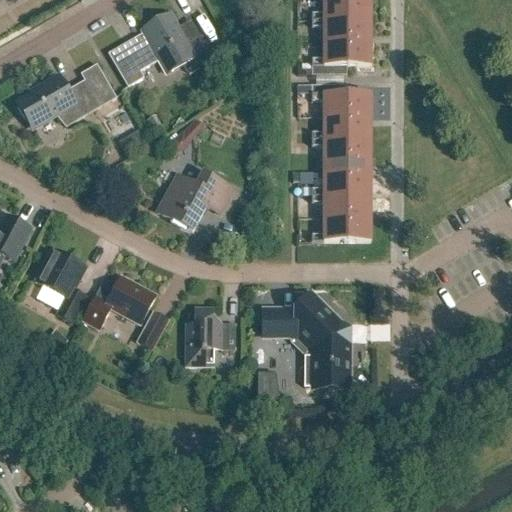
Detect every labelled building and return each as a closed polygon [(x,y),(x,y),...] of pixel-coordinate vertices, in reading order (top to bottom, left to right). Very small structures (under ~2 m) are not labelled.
[(370,0),(323,0),(323,17),(311,17),(311,32),(323,32),(323,63),(311,63),(312,71),(320,71),(329,71),(338,71),(347,70),(371,71),(370,0)] [(180,37),(171,21),(107,58),(127,91),(144,82),(140,75),(160,64),(166,75),(179,67),(189,78),(214,63),(194,29),(180,37)] [(55,119),(66,131),(116,102),(97,68),(80,78),(84,84),(65,96),(55,80),(42,88),(43,90),(18,104),(34,132),(55,119)] [(347,70),(338,71),(338,79),(347,79),(347,70)] [(320,79),(320,71),(312,71),(312,79),(320,79)] [(329,79),(329,71),(320,71),(320,79),(329,79)] [(338,79),(338,71),(329,71),(329,79),(338,79)] [(320,97),(320,89),(311,89),(311,97),(320,97)] [(329,97),(329,89),(320,89),(320,97),(329,97)] [(338,97),(338,89),(329,89),(329,97),(338,97)] [(347,97),(347,89),(338,89),(338,97),(347,97)] [(370,97),(347,97),(338,97),(329,97),(320,97),(311,97),(311,105),(323,105),(323,136),(311,136),(311,151),(323,151),(323,193),(311,193),(311,207),(323,207),(323,238),(311,238),(311,246),(370,246),(370,97)] [(124,156),(144,144),(138,134),(118,145),(124,156)] [(206,211),(220,219),(233,194),(202,177),(196,190),(177,179),(157,216),(192,236),(206,211)] [(306,209),(306,200),(297,200),(297,209),(306,209)] [(13,265),(31,232),(7,219),(0,231),(0,265),(3,260),(13,265)] [(74,294),(87,271),(54,254),(45,270),(43,269),(34,285),(65,302),(56,319),(71,327),(86,300),(74,294)] [(140,329),(156,300),(121,281),(114,293),(102,287),(82,325),(99,334),(110,313),(140,329)] [(298,313),(264,313),(264,341),(303,341),(313,352),(313,359),(304,359),(304,391),(347,391),(347,342),(350,342),(350,329),(342,322),(340,324),(309,302),(298,313)] [(235,355),(235,328),(212,328),(212,312),(195,312),(195,329),(185,329),(185,372),(214,372),(214,350),(221,351),(221,354),(235,355)] [(152,356),(169,324),(152,315),(135,347),(152,356)] [(48,348),(57,356),(66,344),(58,337),(48,348)] [(275,401),(275,378),(258,378),(258,408),(277,408),(277,401),(275,401)]
